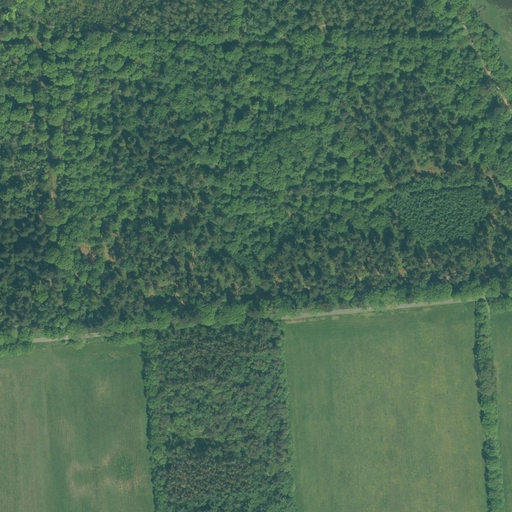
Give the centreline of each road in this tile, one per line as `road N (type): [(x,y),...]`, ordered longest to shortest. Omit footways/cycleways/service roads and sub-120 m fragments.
road 1 (unclassified): [(511,295),(0,343)]
road 2 (track): [(474,48),(0,41)]
road 3 (track): [(44,0),(43,69),(70,336)]
road 4 (track): [(511,113),(449,0)]
